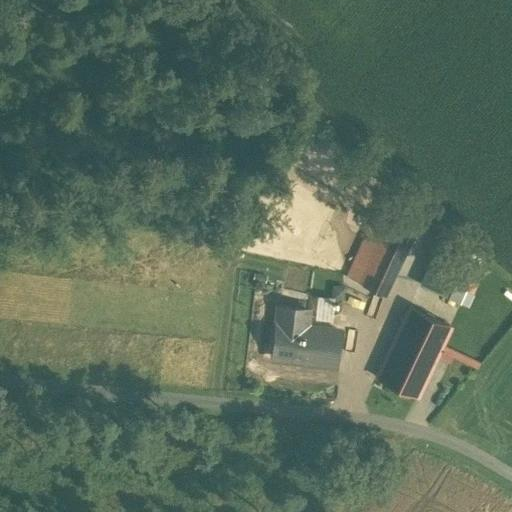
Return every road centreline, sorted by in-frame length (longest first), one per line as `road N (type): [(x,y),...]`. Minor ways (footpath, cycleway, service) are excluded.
road 1 (unclassified): [(511,482),(453,446),(384,426),(0,385)]
road 2 (track): [(423,438),(511,334)]
